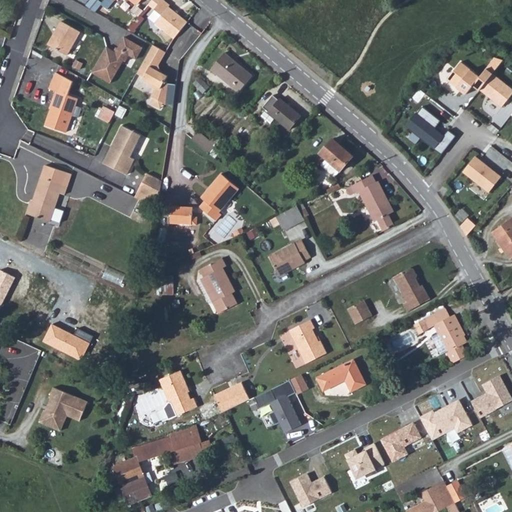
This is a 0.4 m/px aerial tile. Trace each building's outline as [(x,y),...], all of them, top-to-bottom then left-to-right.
[(178,42),(191,23),(172,10),(174,8),(167,2),(159,13),(165,18),(158,26),(178,42)] [(78,31),(59,20),(47,44),(64,54),(78,31)] [(106,48),(90,73),(110,84),(122,61),(124,62),(128,57),(135,60),(141,48),(124,38),(114,53),(106,48)] [(250,66),(221,45),(209,61),(238,83),(250,66)] [(165,57),(152,49),(137,75),(142,79),(142,81),(148,84),(147,87),(155,92),(150,99),(152,100),(161,106),(163,107),(167,88),(163,85),(165,79),(157,75),(156,71),(165,57)] [(461,62),(447,80),(466,95),(480,77),(461,62)] [(74,80),(57,71),(50,88),(57,91),(54,98),(57,99),(47,126),(67,133),(80,98),(71,94),(74,80)] [(511,88),(493,74),(481,90),(502,107),(511,94),(511,88)] [(199,77),(193,83),(201,91),(207,85),(199,77)] [(271,106),(281,114),(293,123),(305,109),(285,93),(282,95),(276,89),(267,101),(271,106)] [(161,106),(152,100),(149,107),(158,112),(161,106)] [(276,119),(281,114),(271,106),(267,112),(276,119)] [(423,107),(417,114),(415,113),(405,126),(442,155),(457,137),(448,130),(444,136),(435,128),(441,121),(423,107)] [(107,160),(106,164),(127,174),(134,159),(130,157),(142,135),(123,125),(106,158),(107,160)] [(200,126),(194,133),(211,147),(217,139),(200,126)] [(357,147),(334,128),(322,142),(327,147),(322,152),(340,167),(357,147)] [(475,156),(463,172),(489,192),(501,177),(475,156)] [(70,172),(45,165),(33,215),(54,220),(61,191),(66,191),(70,172)] [(243,183),(224,168),(209,190),(214,196),(207,204),(219,214),(243,183)] [(159,200),(162,181),(147,174),(139,190),(159,200)] [(384,230),(395,225),(388,214),(393,211),(376,180),(374,181),(369,174),(344,189),(343,191),(348,195),(358,190),(374,220),(379,218),(384,230)] [(297,204),(277,215),(285,230),(305,219),(297,204)] [(199,206),(175,206),(174,223),(197,224),(199,206)] [(511,220),(494,232),(510,255),(511,253),(511,220)] [(302,237),(269,257),(280,275),(305,261),(304,258),(312,253),(302,237)] [(223,259),(200,271),(204,279),(201,281),(218,314),(236,305),(229,289),(231,287),(223,270),(227,268),(223,259)] [(411,266),(394,275),(406,299),(403,300),(408,310),(432,297),(424,283),(422,285),(415,274),(418,273),(413,266),(411,266)] [(0,308),(1,309),(16,277),(0,269),(0,308)] [(364,299),(347,307),(357,324),(373,315),(364,299)] [(441,322),(453,317),(448,308),(438,314),(441,322)] [(432,329),(439,326),(438,324),(441,322),(438,314),(427,320),(432,329)] [(448,350),(453,363),(468,355),(464,345),(469,342),(456,315),(453,317),(441,322),(438,324),(439,326),(442,334),(435,337),(441,353),(448,350)] [(311,319),(290,331),(307,362),(329,351),(322,339),(320,340),(312,328),(315,326),(311,319)] [(424,334),(432,329),(427,320),(418,324),(424,334)] [(52,324),(43,342),(82,361),(91,343),(75,335),(52,324)] [(75,335),(91,343),(94,336),(78,328),(75,335)] [(396,354),(390,357),(396,367),(402,364),(396,354)] [(350,360),(317,377),(323,389),(344,379),(351,393),(364,387),(350,360)] [(182,371),(160,380),(177,416),(199,406),(196,398),(193,399),(189,392),(191,391),(182,371)] [(308,389),(302,375),(291,380),(297,394),(308,389)] [(511,397),(500,376),(483,385),(488,393),(472,402),(480,417),(511,400),(511,397)] [(297,394),(291,380),(271,388),(276,399),(271,401),(275,411),(271,413),(270,413),(274,424),(279,422),(283,433),(303,425),(290,396),(297,394)] [(215,394),(222,412),(226,410),(251,400),(244,383),(215,394)] [(89,400),(54,385),(50,396),(52,396),(47,408),(45,408),(40,420),(61,429),(68,414),(80,419),(89,400)] [(432,411),(421,417),(433,438),(452,427),(456,434),(473,424),(458,400),(435,414),(432,411)] [(414,422),(378,440),(391,464),(408,455),(404,446),(422,437),(414,422)] [(128,505),(152,497),(139,462),(188,444),(181,428),(157,437),(158,440),(133,449),(137,458),(113,467),(128,505)] [(384,464),(374,445),(344,461),(355,480),(384,464)] [(458,476),(447,482),(451,489),(456,499),(467,493),(458,476)] [(446,479),(436,483),(442,495),(451,489),(447,482),(446,479)] [(409,511),(433,511),(457,501),(456,499),(451,489),(442,495),(436,483),(423,490),(426,498),(407,508),(409,511)]
